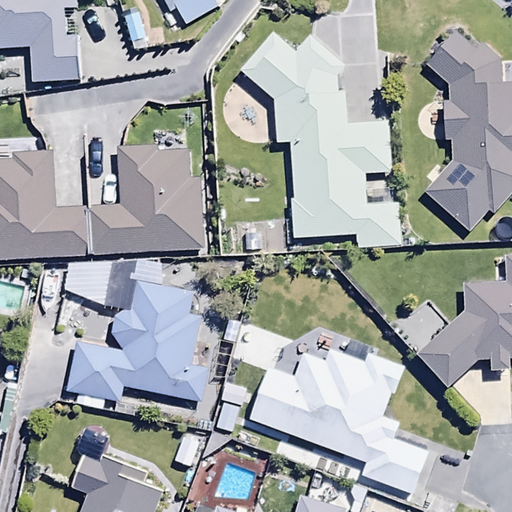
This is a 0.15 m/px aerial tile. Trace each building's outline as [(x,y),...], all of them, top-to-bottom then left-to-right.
[(0,0),(0,57),(31,56),(32,90),(83,88),(79,0),(0,0)] [(161,0),(172,20),(178,17),(186,32),(220,13),(212,0),(161,0)] [(278,152),(292,151),(296,206),(293,206),(295,246),(356,242),(358,256),(401,253),(398,211),(366,214),(364,182),(392,180),(388,126),(348,129),(346,100),(340,100),(339,87),(346,77),(313,47),(299,63),(276,41),(242,78),(276,110),(278,152)] [(511,92),(503,93),(502,68),(484,50),(476,58),(460,42),(429,73),(452,97),(451,110),(448,110),(446,150),(454,150),(454,169),(426,201),(470,240),(492,215),(497,220),(511,203),(511,92)] [(95,215),(97,262),(203,256),(199,185),(192,186),(190,158),(162,159),(162,151),(119,153),(122,214),(95,215)] [(0,266),(86,262),(84,214),(57,216),(54,158),(16,160),(16,167),(0,167),(0,266)] [(507,291),(464,292),(467,321),(421,361),(453,396),(482,369),(492,369),(492,381),(511,380),(511,265),(507,265),(507,291)] [(107,320),(119,322),(113,341),(125,360),(78,351),(69,400),(78,402),(76,412),(103,417),(105,408),(121,411),(124,395),(203,410),(209,377),(192,374),(201,326),(188,323),(192,298),(138,287),(141,273),(116,269),(107,320)] [(253,428),(367,471),(362,484),(412,502),(429,458),(395,445),(401,430),(385,424),(403,376),(369,363),(366,369),(334,357),(329,369),(305,360),(296,384),(273,375),(253,428)] [(245,403),(228,398),(217,434),(234,439),(245,403)] [(202,450),(185,444),(176,469),(193,475),(202,450)] [(74,496),(87,500),(82,511),(159,511),(164,498),(145,492),(150,479),(105,463),(103,468),(86,462),(74,496)]
